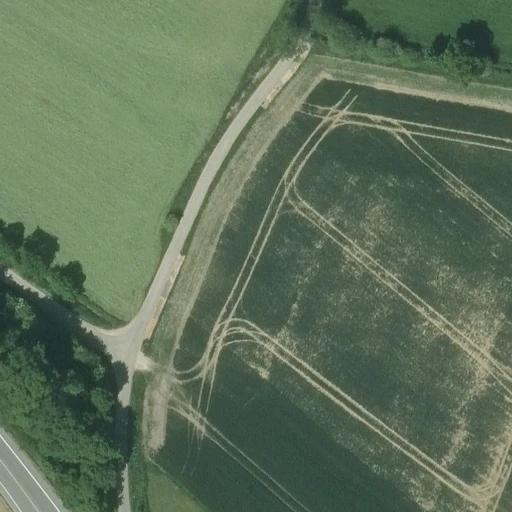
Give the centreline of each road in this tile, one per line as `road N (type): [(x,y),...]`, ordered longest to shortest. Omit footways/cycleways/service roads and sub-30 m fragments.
road 1 (unclassified): [(127,362),(226,140),(300,45),(315,0)]
road 2 (unclassified): [(127,362),(0,272)]
road 3 (unclassified): [(124,511),(127,362)]
